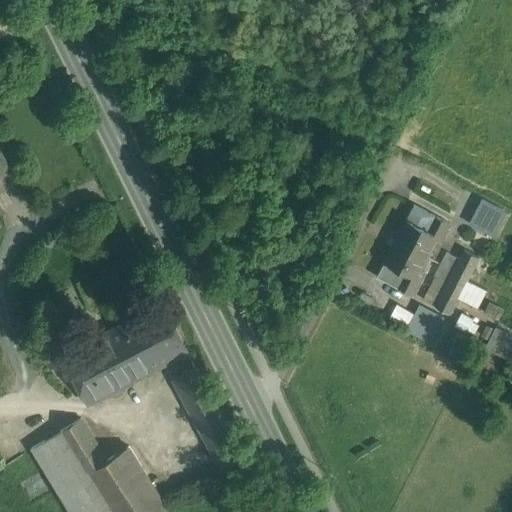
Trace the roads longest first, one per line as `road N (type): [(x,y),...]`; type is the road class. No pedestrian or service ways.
road 1 (primary): [(54,0),(308,511)]
road 2 (track): [(178,424),(67,404),(22,368),(5,308),(9,249),(37,222),(142,177)]
